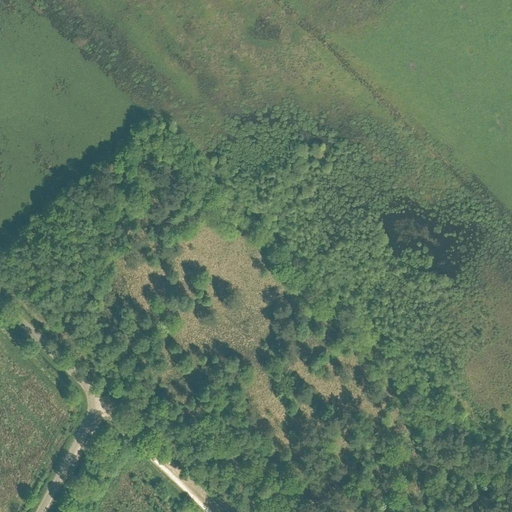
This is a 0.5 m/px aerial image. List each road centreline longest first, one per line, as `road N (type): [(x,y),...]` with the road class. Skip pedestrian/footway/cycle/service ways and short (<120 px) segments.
road 1 (unclassified): [(39,511),(95,400),(0,301)]
road 2 (track): [(218,511),(121,419)]
